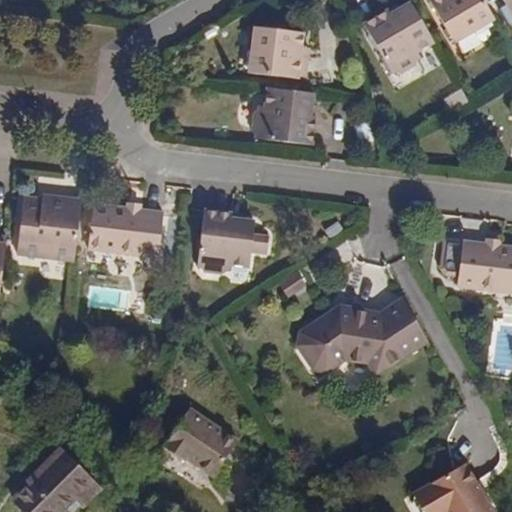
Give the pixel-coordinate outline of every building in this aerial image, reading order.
[(478,0),(430,0),(426,3),(451,49),(493,27),(478,0)] [(511,0),(498,0),(511,23),(511,0)] [(406,6),(360,28),(389,78),(397,81),(416,72),(417,65),(433,55),(406,6)] [(250,31),(244,75),(299,82),(305,38),(250,31)] [(313,96),(262,92),(259,109),(249,119),(247,139),(253,143),(313,149),(316,121),(310,120),(313,96)] [(37,202),(20,200),(12,263),(70,270),(78,201),(38,196),(37,202)] [(89,208),(83,255),(157,264),(163,217),(137,214),(138,208),(121,206),(120,212),(89,208)] [(197,211),(189,274),(225,279),(226,271),(248,274),(249,261),(253,234),(254,223),(229,220),(230,216),(197,211)] [(249,261),(267,263),(269,236),(253,234),(249,261)] [(461,243),(455,289),(511,296),(511,248),(497,247),(498,243),(482,241),(482,246),(461,243)] [(297,342),(296,353),(313,379),(326,383),(344,369),(365,373),(375,386),(430,351),(402,304),(379,319),(339,310),(297,342)] [(163,443),(213,477),(239,438),(189,404),(163,443)] [(58,452),(5,503),(13,511),(66,511),(74,505),(79,511),(83,511),(101,496),(58,452)] [(409,498),(416,511),(489,511),(465,467),(409,498)]
